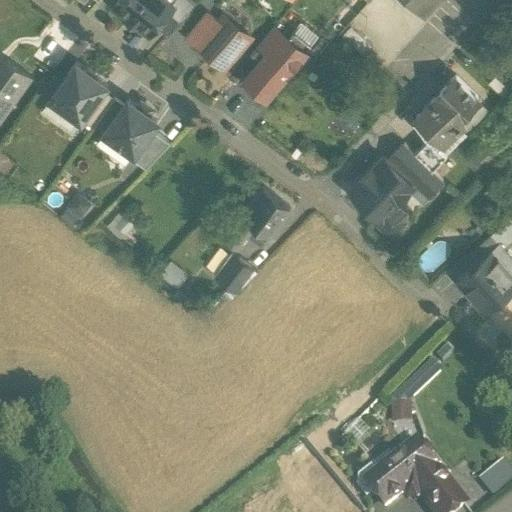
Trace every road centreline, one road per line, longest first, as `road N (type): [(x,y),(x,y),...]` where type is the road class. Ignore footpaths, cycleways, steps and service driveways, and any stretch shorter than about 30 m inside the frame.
road 1 (residential): [(59,0),(320,187)]
road 2 (residential): [(320,187),(511,376)]
road 3 (residential): [(320,187),(492,0)]
